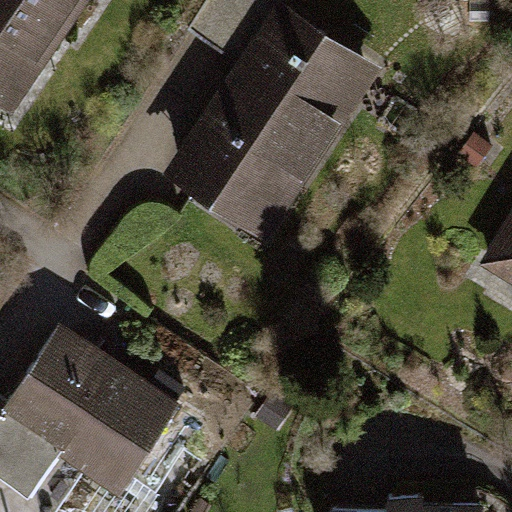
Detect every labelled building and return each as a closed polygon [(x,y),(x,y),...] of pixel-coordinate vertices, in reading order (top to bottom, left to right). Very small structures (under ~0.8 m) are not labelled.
[(0,0),(0,103),(12,111),(87,0),(0,0)] [(382,63),(286,0),(274,0),(236,58),(163,170),(267,238),(382,63)] [(208,0),(190,28),(236,58),(274,0),(208,0)] [(511,194),(468,266),(511,292),(511,194)] [(180,401),(58,319),(1,403),(3,405),(0,409),(0,478),(27,496),(58,451),(119,492),(180,401)] [(387,504),(328,504),(328,511),(482,511),(483,501),(423,501),(423,492),(387,492),(387,504)]
